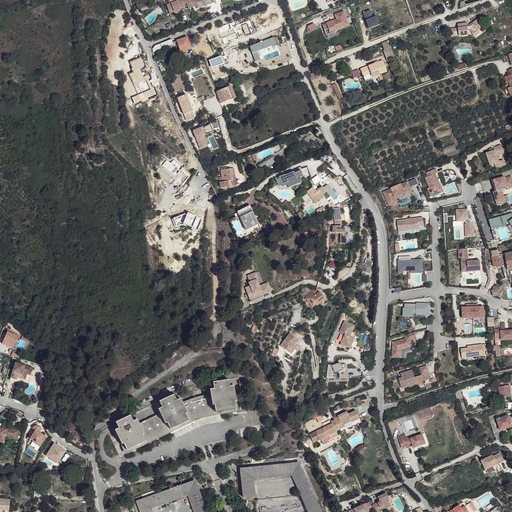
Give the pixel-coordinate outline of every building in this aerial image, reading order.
[(169,3),(165,5),(168,13),(173,12),(174,13),(181,11),(180,8),(184,7),(183,4),(186,3),(185,0),(178,0),(177,0),(169,3)] [(336,30),(349,25),(344,11),(335,14),(336,19),(322,24),(327,35),(331,34),(330,32),(336,30)] [(450,28),(451,36),(458,35),(459,35),(468,34),(468,30),(470,30),(470,31),(472,33),(474,36),(479,32),(477,30),(483,25),(478,18),(469,25),(469,26),(467,26),(467,25),(467,22),(457,24),(458,27),(450,28)] [(188,37),(183,39),(187,50),(191,48),(188,37)] [(183,39),(177,41),(181,52),(187,50),(183,39)] [(156,45),(152,49),(154,52),(170,45),(168,41),(156,45)] [(389,43),(381,46),(384,53),(391,50),(389,43)] [(395,61),(391,50),(384,53),(383,54),(388,64),(395,61)] [(382,60),(360,68),(365,80),(372,77),(372,76),(379,73),(386,70),(382,60)] [(237,83),(235,84),(240,97),(248,94),(244,83),(238,85),(237,83)] [(226,88),(217,92),(221,104),(230,100),(229,94),(228,94),(226,88)] [(207,96),(211,109),(216,107),(216,108),(221,105),(221,104),(217,92),(207,96)] [(457,149),(455,143),(442,149),(445,154),(457,149)] [(498,161),(496,156),(503,153),(500,145),(490,149),(491,151),(485,154),(489,165),(494,163),(496,168),(505,165),(503,160),(498,161)] [(220,180),(221,185),(228,184),(228,181),(231,181),(236,180),(235,179),(234,169),(229,169),(228,167),(221,168),(222,180),(220,180)] [(440,184),(436,174),(438,173),(436,169),(426,173),(428,177),(425,178),(429,188),(427,189),(431,197),(442,192),(439,184),(440,184)] [(278,178),(281,187),(287,185),(288,189),(302,184),(300,179),(303,178),(300,171),(278,178)] [(511,187),(511,179),(511,177),(505,179),(505,177),(495,180),(494,180),(497,191),(496,191),(493,192),(497,205),(505,203),(503,197),(501,190),(508,188),(508,189),(511,187)] [(395,197),(404,193),(403,191),(410,188),(408,182),(395,187),(395,188),(394,189),(394,188),(383,192),(388,206),(397,202),(395,197)] [(327,192),(323,186),(319,188),(316,184),(307,191),(317,203),(325,197),(324,195),(327,192)] [(467,218),(466,210),(455,211),(456,222),(463,222),(465,224),(464,225),(465,238),(473,237),(472,223),(471,223),(471,222),(468,220),(468,221),(466,219),(467,218)] [(511,213),(489,220),(491,227),(509,222),(511,225),(511,213)] [(419,229),(419,226),(424,225),(423,217),(397,220),(399,231),(419,229)] [(336,245),(336,243),(346,243),(347,236),(348,236),(348,232),(344,232),(344,228),(341,228),(341,226),(338,226),(336,226),(335,226),(335,234),(329,234),(329,245),(336,245)] [(480,271),(479,261),(468,262),(467,262),(466,258),(467,257),(467,249),(458,250),(458,258),(460,258),(461,272),(480,271)] [(511,269),(511,252),(500,255),(499,250),(491,252),(494,267),(498,266),(498,268),(504,266),(503,259),(507,258),(509,270),(511,269)] [(422,271),(421,261),(413,261),(413,262),(411,262),(410,261),(410,256),(399,257),(399,260),(399,266),(402,266),(402,270),(410,270),(410,272),(422,271)] [(362,271),(370,273),(372,265),(364,263),(362,271)] [(270,291),(266,283),(258,286),(255,280),(253,274),(246,277),(249,283),(248,283),(249,287),(244,289),(249,300),(254,298),(253,294),(256,293),(258,296),(270,291)] [(313,307),(320,302),(315,295),(310,299),(307,300),(313,307)] [(430,315),(430,304),(405,303),(405,308),(404,308),(404,314),(412,315),(412,314),(414,314),(430,315)] [(484,317),(484,306),(478,306),(478,304),(473,304),(473,307),(466,307),(462,307),(462,318),(484,317)] [(304,327),(307,319),(301,317),(298,325),(304,327)] [(352,332),(355,325),(345,321),(340,332),(345,334),(341,344),(351,348),(355,338),(350,336),(352,332)] [(223,329),(220,347),(236,349),(238,342),(234,341),(236,331),(223,329)] [(511,339),(511,330),(507,330),(507,332),(505,332),(505,331),(501,331),(501,329),(494,329),(495,338),(501,338),(501,340),(511,339)] [(18,336),(7,331),(1,343),(13,348),(18,336)] [(417,338),(415,332),(408,334),(409,337),(410,340),(417,338)] [(298,344),(300,340),(291,333),(281,346),(288,351),(292,354),(295,350),(298,352),(302,347),(298,344)] [(401,349),(412,346),(410,340),(409,337),(392,342),(392,357),(401,358),(401,349)] [(484,355),(482,344),(470,346),(470,348),(461,349),(462,358),(484,355)] [(294,358),(298,352),(295,350),(292,354),(288,351),(287,352),(294,358)] [(16,362),(11,378),(17,380),(18,377),(26,380),(28,374),(30,367),(16,362)] [(423,380),(430,378),(426,366),(419,368),(421,375),(414,377),(412,370),(400,373),(402,378),(398,378),(401,388),(409,386),(409,387),(418,385),(417,383),(423,382),(423,380)] [(209,391),(210,396),(212,410),(239,406),(236,385),(229,386),(229,381),(213,383),(214,390),(209,391)] [(501,397),(511,396),(510,386),(509,386),(509,382),(503,383),(504,386),(499,387),(501,397)] [(157,410),(159,415),(164,427),(187,417),(182,404),(180,400),(175,401),(173,395),(158,401),(161,408),(157,410)] [(205,418),(240,412),(239,406),(212,410),(210,396),(205,397),(201,398),(194,399),(182,404),(187,417),(164,427),(159,415),(137,424),(143,437),(119,448),(122,454),(196,421),(197,421),(205,418)] [(463,399),(460,400),(460,402),(463,408),(469,406),(466,397),(463,399)] [(313,411),(316,418),(321,415),(317,408),(313,411)] [(359,418),(355,410),(348,414),(346,411),(337,416),(339,419),(335,421),(334,420),(331,421),(332,423),(324,427),(316,431),(319,440),(321,439),(323,442),(328,440),(331,438),(329,434),(335,431),(339,429),(343,427),(342,425),(351,421),(351,422),(359,418)] [(116,426),(111,429),(119,448),(143,437),(137,424),(135,419),(131,421),(128,415),(114,421),(116,426)] [(495,436),(501,434),(501,431),(497,419),(495,415),(489,417),(495,436)] [(511,425),(509,415),(497,419),(501,431),(511,426),(511,425)] [(343,427),(339,429),(340,432),(361,422),(359,418),(351,422),(351,421),(342,425),(343,427)] [(37,425),(34,426),(33,429),(35,431),(30,439),(33,441),(32,442),(37,445),(38,444),(41,446),(47,437),(40,433),(43,429),(37,425)] [(20,430),(8,427),(7,429),(2,428),(0,427),(0,440),(4,442),(5,436),(18,439),(20,430)] [(412,446),(426,442),(422,431),(406,437),(405,433),(397,436),(401,448),(412,444),(412,446)] [(66,451),(56,444),(52,449),(52,450),(53,451),(49,457),(58,463),(66,451)] [(500,450),(480,459),(485,468),(504,459),(500,450)] [(320,511),(300,463),(241,469),(243,498),(255,497),(253,480),(292,475),(307,511),(320,511)] [(192,511),(205,511),(195,482),(169,491),(159,495),(142,501),(134,503),(137,511),(150,511),(150,510),(188,497),(192,511)] [(42,494),(43,485),(36,485),(35,493),(42,494)] [(371,505),(374,511),(375,511),(381,509),(381,508),(384,506),(385,508),(391,505),(389,500),(391,499),(390,495),(388,496),(386,492),(378,496),(380,501),(371,505)] [(134,511),(137,511),(134,503),(142,501),(141,497),(130,500),(134,511)] [(0,500),(0,511),(4,511),(10,511),(10,501),(0,500)] [(472,502),(469,504),(474,511),(473,511),(474,511),(477,510),(472,502)] [(365,503),(349,511),(365,511),(369,511),(365,503)]
